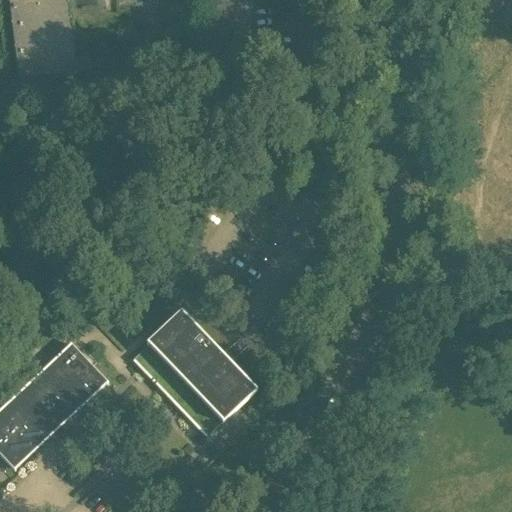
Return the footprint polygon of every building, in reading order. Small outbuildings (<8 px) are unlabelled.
[(8,0),(10,14),(19,82),(39,80),(39,84),(57,82),(57,77),(77,75),(73,50),(73,49),(67,0),(8,0)] [(511,34),(489,32),(479,115),(501,118),(486,237),(511,240),(511,34)] [(221,425),(222,426),(257,393),(256,392),(254,393),(228,366),(238,356),(231,348),(220,358),(181,316),(182,315),(181,314),(146,347),(147,348),(132,362),(206,440),(221,425)] [(14,471),(43,444),(105,384),(107,386),(108,385),(71,346),(69,347),(71,348),(0,415),(0,458),(15,474),(16,473),(14,471)] [(404,511),(493,511),(511,448),(511,419),(438,398),(404,511)]
